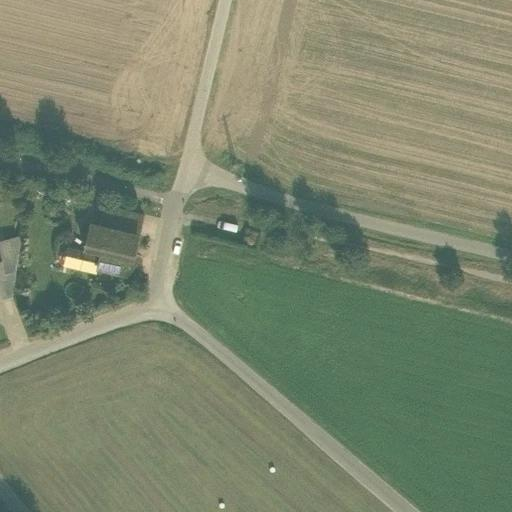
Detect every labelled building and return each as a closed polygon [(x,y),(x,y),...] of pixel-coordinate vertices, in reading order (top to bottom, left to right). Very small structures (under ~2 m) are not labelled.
[(98,229),(128,236),(133,213),(103,206),(98,229)] [(143,215),(133,213),(128,236),(136,238),(138,239),(143,215)] [(89,227),(83,251),(83,252),(76,250),(72,268),(95,274),(96,270),(124,276),(138,257),(132,256),(136,238),(128,236),(98,229),(89,227)] [(61,266),(72,268),(76,250),(66,248),(61,266)] [(0,280),(0,296),(1,301),(11,298),(15,273),(4,276),(5,279),(0,280)]
